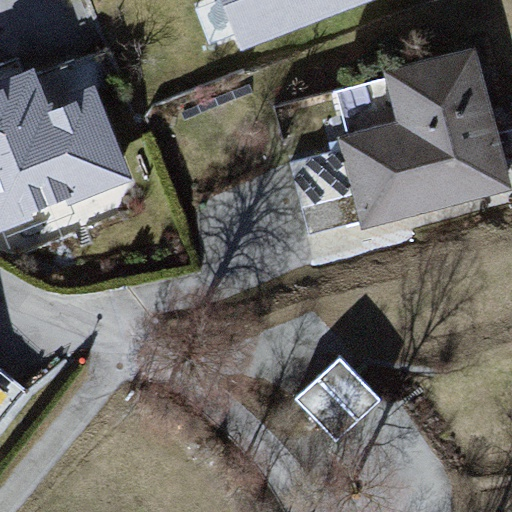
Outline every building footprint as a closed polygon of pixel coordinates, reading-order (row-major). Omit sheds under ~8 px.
[(341,0),(232,0),(252,41),(341,0)] [(511,183),(511,174),(473,39),(383,65),(396,112),(337,129),(365,225),(511,183)] [(36,58),(0,73),(0,231),(142,169),(101,77),(53,98),(36,58)] [(410,511),(456,473),(348,347),(302,387),(409,511),(410,511)] [(0,362),(0,422),(35,386),(0,362)]
